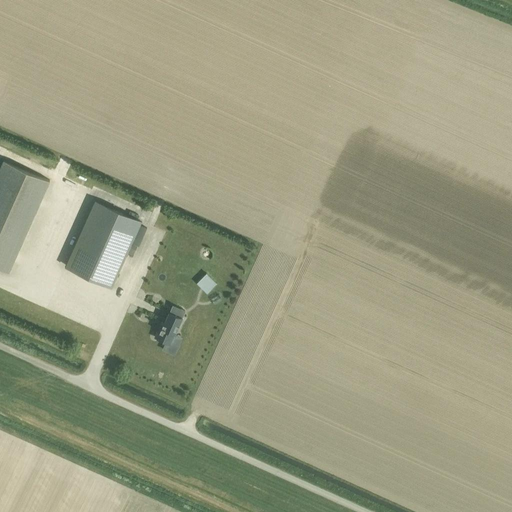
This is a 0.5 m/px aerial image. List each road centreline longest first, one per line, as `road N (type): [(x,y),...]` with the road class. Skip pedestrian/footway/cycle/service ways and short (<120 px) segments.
road 1 (track): [(363,511),(0,347)]
road 2 (track): [(234,511),(0,406)]
